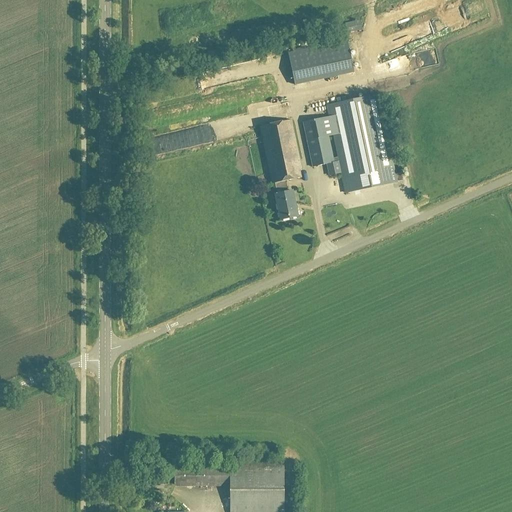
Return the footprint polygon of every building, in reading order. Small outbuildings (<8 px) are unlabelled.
[(361,30),(359,21),(344,25),(345,34),(361,30)] [(287,53),(293,85),(353,73),(346,41),(287,53)] [(345,193),(397,183),(378,95),(326,106),(328,117),(302,123),(312,168),(325,165),(328,176),(341,173),(345,193)] [(259,127),(271,184),(273,184),(276,195),(274,195),(280,221),(299,216),(293,191),(289,192),(286,181),(302,178),(300,169),(302,169),(292,120),(259,127)] [(216,492),(216,487),(229,487),(228,511),(283,511),(283,464),(229,464),(229,466),(173,466),(173,487),(211,487),(211,492),(216,492)]
